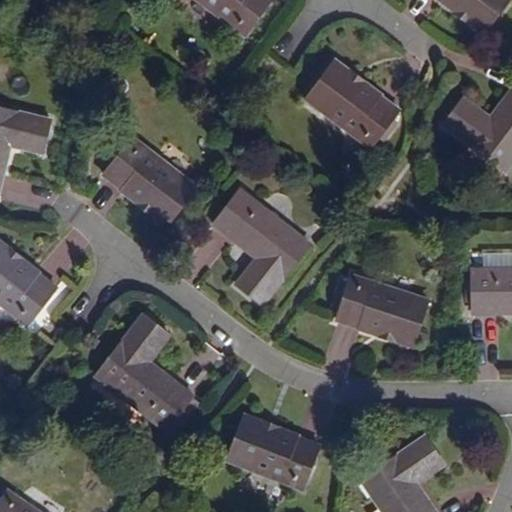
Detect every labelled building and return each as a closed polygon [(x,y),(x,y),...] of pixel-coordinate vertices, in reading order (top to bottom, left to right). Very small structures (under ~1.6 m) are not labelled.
[(196,0),(244,35),(270,0),(196,0)] [(507,0),(441,0),(483,32),(507,0)] [(397,111),(333,64),(305,101),(371,148),(377,140),(382,144),(396,125),(390,121),(397,111)] [(511,88),(490,119),(462,99),(442,127),(505,172),(511,162),(511,88)] [(51,120),(0,107),(0,188),(10,146),(43,154),(51,120)] [(196,187),(132,138),(103,176),(167,225),(196,187)] [(310,244),(239,190),(212,225),(256,259),(236,285),(263,306),(310,244)] [(203,273),(228,240),(206,224),(181,257),(203,273)] [(55,288),(0,245),(0,305),(26,325),(55,288)] [(511,252),(483,251),(483,263),(511,263),(511,252)] [(511,269),(471,271),(472,279),(465,280),(466,301),(472,301),(472,313),(511,311),(511,269)] [(428,300),(352,275),(337,321),(413,346),(428,300)] [(168,336),(142,315),(95,376),(166,430),(191,397),(148,363),(168,336)] [(319,446),(244,416),(227,461),(301,490),(319,446)] [(444,465),(425,438),(361,481),(381,511),(434,511),(416,485),(444,465)] [(36,511),(8,493),(0,504),(0,511),(36,511)]
